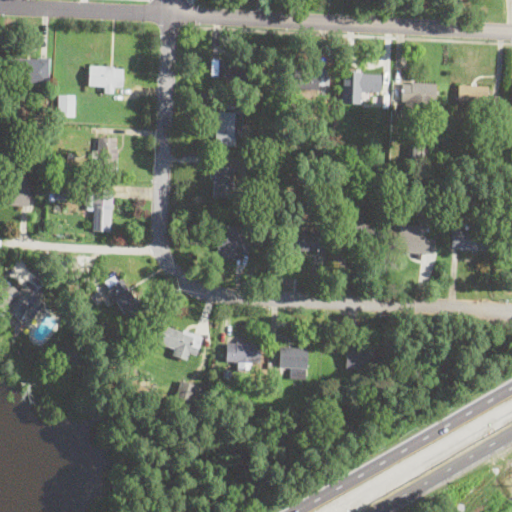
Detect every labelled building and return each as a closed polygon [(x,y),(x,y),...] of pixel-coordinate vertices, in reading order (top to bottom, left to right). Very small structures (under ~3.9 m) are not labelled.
[(49,58),(47,84),(5,82),(7,58),(39,59),(39,57),(49,58)] [(251,61),(250,81),(212,79),(212,60),(251,61)] [(122,87),(101,86),(101,92),(96,91),(96,86),(88,85),(89,66),(114,67),(113,69),(123,69),(122,87)] [(325,68),(324,84),(308,83),(309,74),(302,74),(303,67),(325,68)] [(381,74),(380,91),(353,90),(353,103),(341,103),(341,83),(344,84),(344,72),(381,74)] [(436,83),(435,103),(427,102),(426,109),(421,108),(421,103),(401,102),(403,83),(411,84),(411,82),(436,83)] [(487,109),(473,109),(474,104),(458,104),(459,84),(489,86),(487,109)] [(498,109),(489,109),(490,94),(498,94),(498,109)] [(74,95),(74,116),(57,116),(58,95),(74,95)] [(276,106),(275,114),(267,113),(268,106),(276,106)] [(242,113),(241,138),(236,137),(236,147),(215,145),(216,120),(217,120),(218,111),(242,113)] [(117,170),(97,169),(97,158),(92,157),(92,150),(98,151),(99,137),(116,138),(115,148),(118,148),(117,170)] [(423,160),(412,160),(412,143),(423,143),(423,160)] [(356,148),(355,156),(347,155),(348,147),(356,148)] [(73,160),(63,156),(65,150),(75,154),(73,160)] [(233,165),(232,197),(212,196),(213,179),(215,179),(215,164),(233,165)] [(31,183),(29,205),(0,202),(0,183),(19,185),(19,182),(31,183)] [(59,183),(58,190),(47,190),(48,182),(59,183)] [(113,191),(110,231),(93,230),(94,210),(85,210),(87,193),(94,194),(95,190),(113,191)] [(465,190),(465,208),(451,208),(451,190),(465,190)] [(60,193),(60,201),(55,200),(55,199),(50,198),(50,193),(60,193)] [(379,223),(379,237),(364,236),(364,245),(340,244),(340,240),(336,240),(336,232),(346,232),(347,217),(366,217),(366,223),(379,223)] [(322,221),(320,251),(285,249),(286,229),(315,230),(316,221),(322,221)] [(464,230),(468,230),(468,227),(482,228),(482,229),(488,229),(488,248),(453,247),(453,221),(464,221),(464,230)] [(244,243),(243,258),(218,257),(218,247),(216,247),(217,223),(238,224),(237,243),(244,243)] [(433,239),(432,253),(405,252),(405,248),(394,248),(394,225),(405,225),(404,231),(424,232),(424,239),(433,239)] [(99,283),(88,291),(81,280),(92,273),(99,283)] [(115,275),(118,280),(121,278),(139,307),(124,317),(106,289),(109,287),(105,281),(115,275)] [(73,282),(66,286),(63,280),(70,276),(73,282)] [(19,292),(25,285),(46,303),(26,327),(6,310),(4,313),(0,309),(0,282),(3,279),(19,292)] [(162,325),(182,332),(183,330),(202,336),(196,356),(188,353),(186,359),(171,354),(173,348),(156,342),(162,325)] [(261,342),(260,363),(226,361),(227,343),(235,343),(235,341),(261,342)] [(306,379),(293,379),(294,367),(279,366),(280,347),(308,348),(306,379)] [(379,348),(378,369),(346,367),(347,347),(379,348)] [(60,355),(55,361),(50,356),(55,351),(60,355)] [(76,364),(68,373),(63,368),(72,359),(76,364)] [(190,400),(176,396),(181,380),(195,385),(190,400)]
